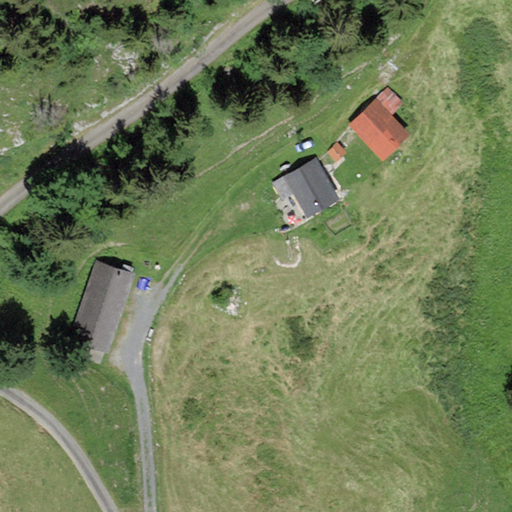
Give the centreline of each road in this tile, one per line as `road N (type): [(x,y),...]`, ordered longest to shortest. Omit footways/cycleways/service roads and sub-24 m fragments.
road 1 (track): [(151,511),(126,332),(256,153),(317,113)]
road 2 (unclassified): [(0,207),(279,0)]
road 3 (unclassified): [(110,511),(51,423),(0,386)]
